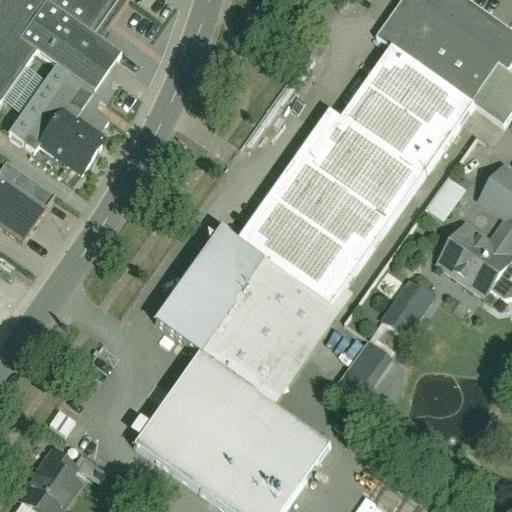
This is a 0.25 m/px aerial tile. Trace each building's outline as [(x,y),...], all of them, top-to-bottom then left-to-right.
[(0,0),(0,103),(34,53),(53,65),(8,131),(36,150),(34,154),(76,182),(105,140),(72,117),(115,54),(93,39),(119,0),(0,0)] [(193,365),(130,456),(211,511),(286,511),(324,458),(270,421),(349,306),(340,299),(468,115),(501,137),(511,120),(511,86),(505,82),(511,71),(511,46),(444,0),(408,0),(375,50),(391,61),(342,132),(252,262),(216,238),(149,335),(193,365)] [(464,230),(437,270),(497,311),(511,308),(511,175),(506,172),(482,209),(506,223),(490,246),(464,230)] [(0,228),(28,248),(50,216),(0,180),(0,228)] [(432,215),(451,227),(472,194),(453,182),(432,215)] [(435,302),(411,286),(383,328),(407,344),(435,302)] [(369,343),(339,396),(362,409),(392,356),(369,343)] [(46,463),(15,507),(23,511),(60,511),(79,486),(46,463)]
